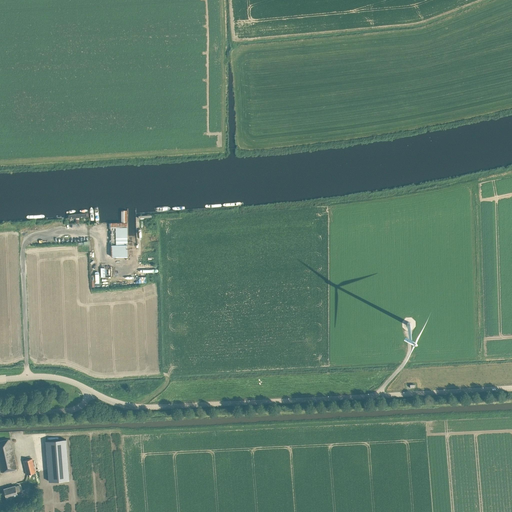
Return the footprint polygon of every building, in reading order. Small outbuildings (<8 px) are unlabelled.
[(121,223),(109,223),(109,229),(111,229),(112,257),(115,257),(117,257),(118,257),(127,256),(127,248),(127,245),(127,241),(127,227),(127,225),(121,225),(121,223)] [(140,264),(141,272),(147,272),(147,269),(159,268),(158,263),(140,264)] [(104,268),(102,268),(102,278),(111,277),(111,265),(104,266),(104,268)] [(17,469),(10,439),(0,441),(0,467),(1,472),(17,469)] [(66,439),(46,441),(49,481),(69,480),(66,439)] [(35,472),(34,465),(32,459),(23,461),(27,475),(35,472)] [(15,486),(4,489),(6,498),(18,495),(17,495),(20,494),(18,485),(15,486)]
